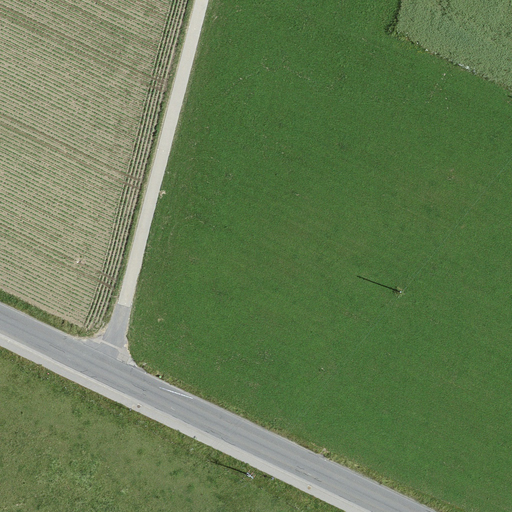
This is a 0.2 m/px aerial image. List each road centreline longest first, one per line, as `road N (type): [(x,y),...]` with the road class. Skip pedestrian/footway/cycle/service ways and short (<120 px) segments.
road 1 (secondary): [(389,511),(0,320)]
road 2 (track): [(106,372),(201,0)]
